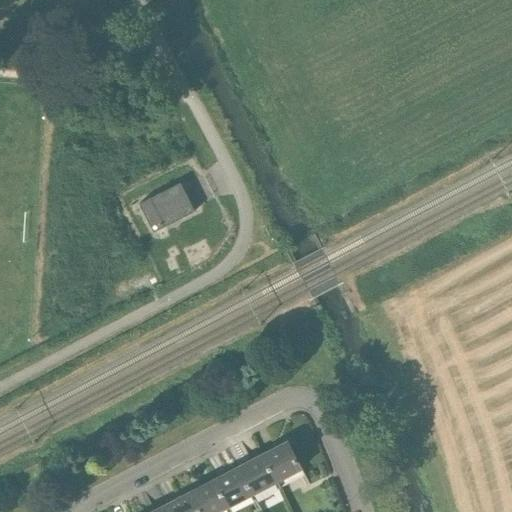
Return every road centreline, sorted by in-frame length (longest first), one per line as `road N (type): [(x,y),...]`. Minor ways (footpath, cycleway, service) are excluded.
road 1 (unclassified): [(0,388),(215,275),(244,241),(244,198),(139,0)]
road 2 (unclassified): [(68,511),(308,395)]
road 3 (unclassified): [(353,511),(308,395)]
